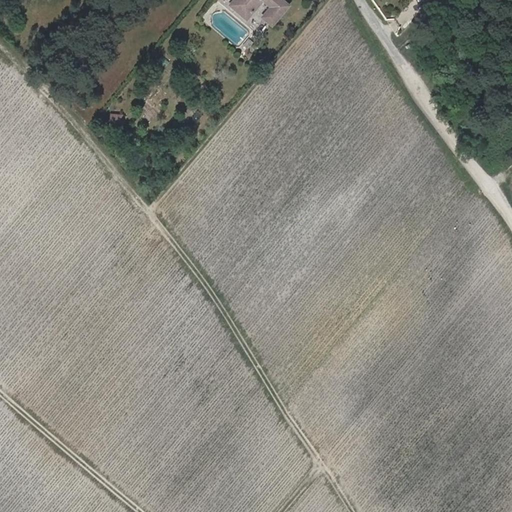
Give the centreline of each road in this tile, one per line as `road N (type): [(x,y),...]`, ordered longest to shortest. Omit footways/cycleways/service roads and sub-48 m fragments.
road 1 (residential): [(360,0),(490,191)]
road 2 (track): [(139,511),(0,392)]
